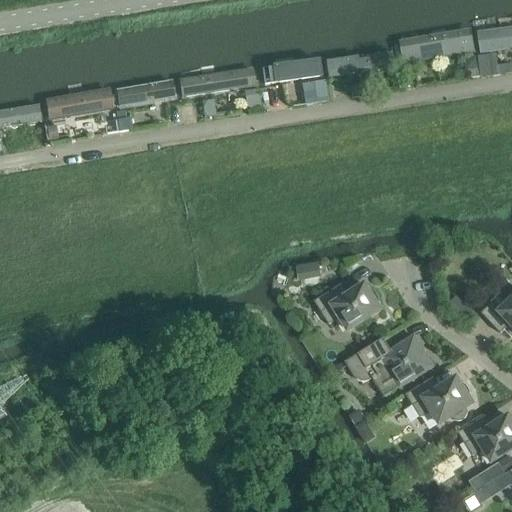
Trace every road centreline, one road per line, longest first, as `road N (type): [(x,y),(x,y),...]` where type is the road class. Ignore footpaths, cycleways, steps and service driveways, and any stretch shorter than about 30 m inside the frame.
road 1 (residential): [(511,81),(0,161)]
road 2 (residential): [(511,379),(422,312),(395,260)]
road 3 (tertiary): [(0,23),(154,0)]
